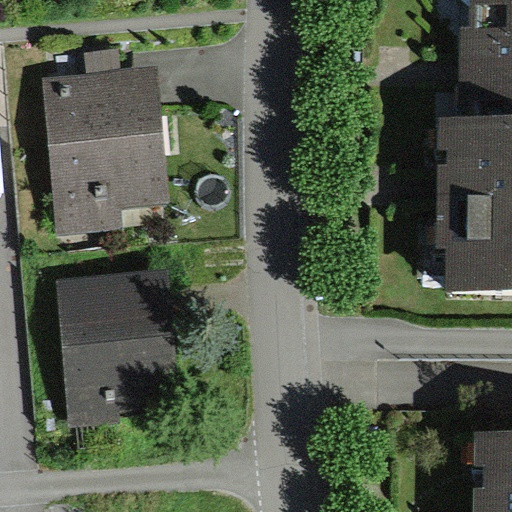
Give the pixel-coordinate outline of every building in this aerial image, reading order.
[(511,0),(466,0),(465,116),(511,116),(511,0)] [(0,166),(12,166),(5,57),(0,57),(0,166)] [(61,232),(123,227),(121,203),(163,200),(152,72),(47,81),(61,232)] [(445,284),(511,286),(511,116),(465,116),(440,115),(436,246),(447,246),(445,284)] [(72,422),(175,415),(165,276),(62,284),(72,422)] [(511,511),(511,437),(478,437),(477,511),(511,511)]
